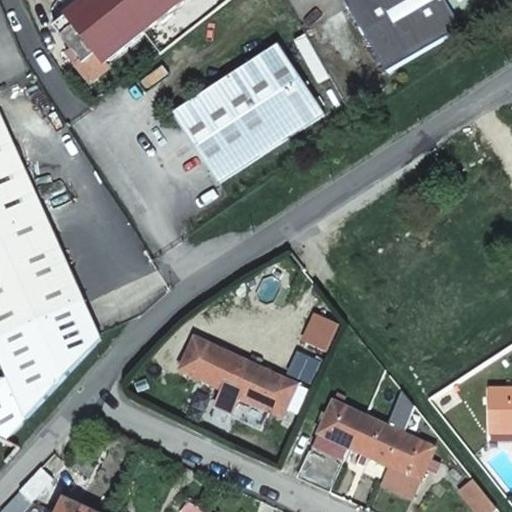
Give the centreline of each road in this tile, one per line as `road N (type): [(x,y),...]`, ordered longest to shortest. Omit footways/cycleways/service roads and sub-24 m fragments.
road 1 (residential): [(83,396),(166,299),(511,87)]
road 2 (residential): [(331,511),(83,396)]
road 3 (residential): [(0,489),(83,396)]
